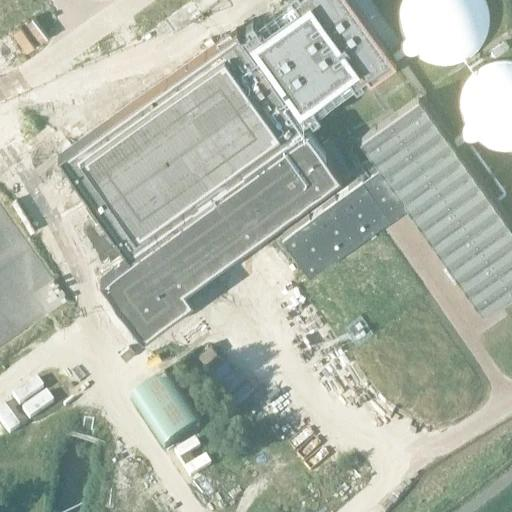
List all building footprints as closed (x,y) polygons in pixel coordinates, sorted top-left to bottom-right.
[(248,29),(240,35),(235,27),(57,153),(128,253),(100,273),(142,332),(193,296),(188,290),(345,179),(302,119),(309,115),(312,119),(320,113),(312,101),(347,75),(356,88),(364,82),(360,78),(365,74),(369,80),(396,61),(352,0),(293,0),(298,5),(262,31),(253,19),(245,25),(248,29)] [(489,27),(490,18),(489,9),(486,1),(485,0),(402,0),(402,1),(399,10),(398,19),(399,27),(402,36),(406,44),(412,51),(419,56),(427,61),(435,63),(444,64),(453,63),(462,61),(470,56),(477,51),(482,44),(486,36),(489,27)] [(511,59),(505,59),(496,60),(488,62),(480,67),(473,72),(467,79),(463,87),(460,96),(459,104),(460,113),(463,122),(467,130),(473,137),(480,142),(487,147),(496,149),(505,150),(511,149),(511,59)] [(408,203),(402,207),(477,312),(511,287),(511,228),(418,96),(361,137),(380,164),(408,203)] [(408,203),(380,164),(282,234),(310,272),(402,207),(408,203)] [(51,283),(29,297),(44,319),(65,304),(51,283)] [(67,349),(34,378),(44,389),(52,381),(70,402),(88,386),(72,367),(78,361),(67,349)]
